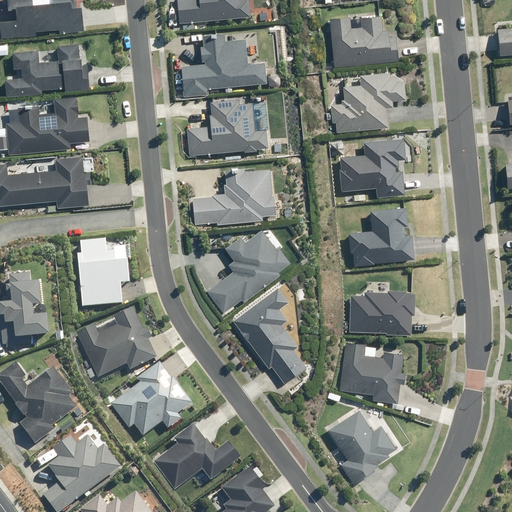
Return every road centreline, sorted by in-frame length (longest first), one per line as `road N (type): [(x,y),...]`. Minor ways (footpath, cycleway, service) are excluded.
road 1 (residential): [(325,511),(168,288),(135,0)]
road 2 (residential): [(424,511),(468,416),(477,338),(448,0)]
